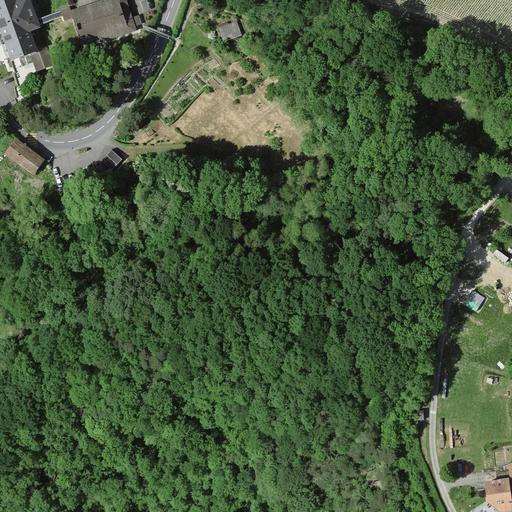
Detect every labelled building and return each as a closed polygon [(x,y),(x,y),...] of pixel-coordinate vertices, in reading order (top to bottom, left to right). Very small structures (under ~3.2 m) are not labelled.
[(0,0),(0,39),(7,59),(37,48),(29,26),(41,22),(38,15),(33,0),(0,0)] [(95,0),(76,6),(71,8),(74,18),(83,47),(137,30),(134,24),(140,22),(138,15),(132,17),(126,0),(95,0)] [(70,5),(38,15),(41,22),(62,15),(63,21),(74,18),(71,8),(70,5)] [(237,20),(219,26),(224,39),(242,33),(237,20)] [(147,116),(137,124),(141,129),(151,121),(147,116)] [(16,137),(5,151),(33,171),(43,157),(16,137)] [(113,149),(105,163),(117,169),(124,155),(113,149)] [(508,479),(486,483),(488,499),(500,510),(511,509),(508,479)]
